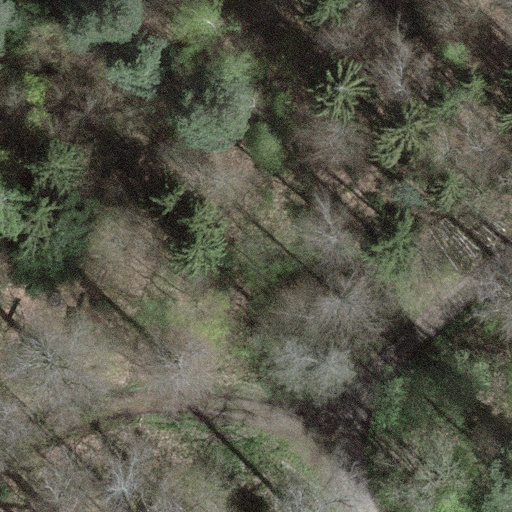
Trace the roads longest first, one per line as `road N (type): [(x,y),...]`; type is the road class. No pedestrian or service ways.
road 1 (track): [(336,451),(232,427),(0,468)]
road 2 (track): [(362,511),(336,451),(352,414),(399,358),(511,263)]
